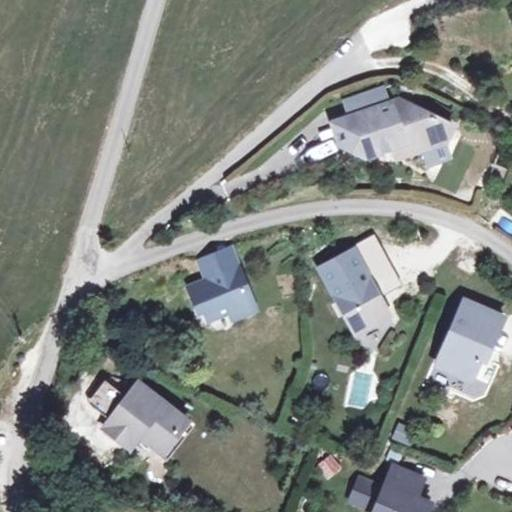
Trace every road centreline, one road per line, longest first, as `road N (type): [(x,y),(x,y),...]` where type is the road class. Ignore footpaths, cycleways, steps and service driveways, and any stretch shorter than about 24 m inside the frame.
road 1 (residential): [(78,271),(319,207),(418,211),(511,253)]
road 2 (residential): [(78,271),(367,59)]
road 3 (unclassified): [(78,271),(97,172),(150,0)]
road 4 (unclassified): [(18,511),(9,472),(23,392),(47,322),(78,271)]
road 5 (track): [(367,59),(444,64),(511,109)]
